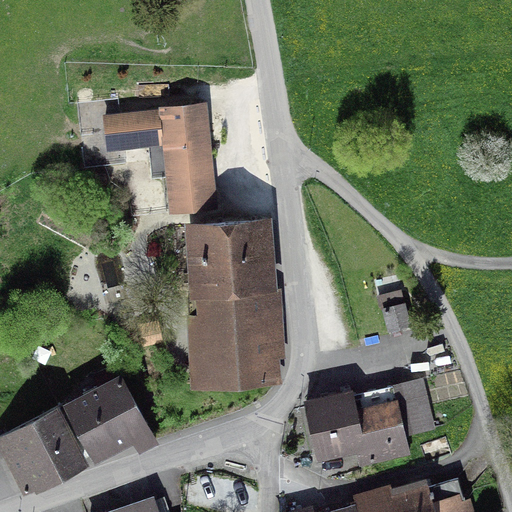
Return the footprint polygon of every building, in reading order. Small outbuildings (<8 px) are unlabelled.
[(168,142),(175,211),(212,208),(202,104),(104,118),(107,148),(168,142)] [(267,299),(266,289),(268,289),(268,284),(264,221),(189,225),(193,294),(191,294),(191,300),(199,299),(204,387),(272,382),(267,299)] [(382,310),(387,330),(407,325),(402,305),(382,310)] [(143,343),(158,340),(155,327),(140,331),(143,343)] [(146,428),(120,377),(64,406),(91,457),(146,428)] [(315,455),(354,446),(358,465),(407,454),(403,435),(430,429),(419,380),(304,405),(315,455)] [(81,463),(52,408),(0,435),(0,447),(24,493),(81,463)] [(357,511),(462,511),(459,500),(462,499),(456,478),(356,508),(357,511)] [(155,511),(152,499),(114,511),(155,511)]
